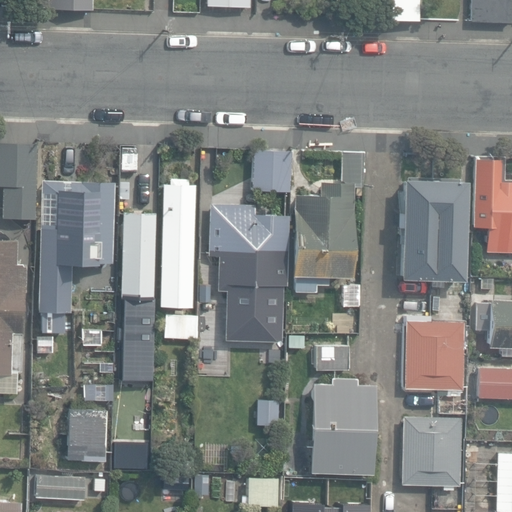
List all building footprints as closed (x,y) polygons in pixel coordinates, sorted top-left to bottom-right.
[(71,0),(71,7),(93,8),(93,0),(71,0)] [(417,19),(417,0),(396,0),(396,18),(417,19)] [(470,0),(470,21),(510,22),(510,0),(470,0)] [(34,218),(35,143),(0,142),(0,185),(1,186),(1,217),(34,218)] [(250,189),(288,190),(289,151),(252,150),(250,189)] [(294,290),(314,291),(315,283),(328,284),(328,275),(349,276),(353,186),(361,187),(363,152),(341,151),(339,181),(321,180),(320,194),(295,193),(294,206),(293,206),(289,274),(295,274),(294,290)] [(484,227),(484,250),(511,251),(511,180),(498,180),(499,157),(471,156),(470,226),(484,227)] [(399,277),(462,279),(465,180),(402,178),(401,210),(395,210),(395,211),(395,226),(400,226),(399,277)] [(40,331),(63,332),(64,311),(68,311),(70,262),(111,263),(114,182),(41,179),(35,310),(41,310),(40,331)] [(159,305),(190,305),(193,184),(162,183),(159,305)] [(243,314),(265,315),(265,305),(280,306),(280,286),(284,286),(286,215),(253,214),(254,204),(209,203),(208,256),(217,257),(216,284),(230,285),(229,304),(243,305),(243,314)] [(149,379),(149,305),(149,299),(151,299),(154,211),(122,210),(120,256),(121,256),(119,298),(118,378),(149,379)] [(0,237),(0,372),(9,373),(10,334),(18,334),(20,291),(25,291),(26,262),(16,262),(17,238),(0,237)] [(209,302),(209,283),(197,283),(197,302),(209,302)] [(487,347),(511,347),(511,300),(488,299),(487,347)] [(160,336),(195,338),(197,315),(162,313),(160,336)] [(403,388),(461,389),(462,321),(404,320),(403,388)] [(81,345),(101,345),(100,328),(80,329),(81,345)] [(50,338),(50,335),(45,335),(45,338),(35,338),(35,350),(52,350),(52,338),(50,338)] [(314,367),(348,367),(348,345),(314,344),(314,367)] [(511,397),(511,367),(477,367),(476,397),(511,397)] [(307,471),(370,473),(374,384),(356,383),(356,376),(329,375),(329,382),(311,381),(307,471)] [(81,400),(111,400),(111,383),(81,384),(81,400)] [(275,400),(255,399),(254,423),(274,424),(275,400)] [(67,407),(65,458),(104,460),(106,408),(67,407)] [(400,483),(458,484),(459,417),(401,415),(400,483)] [(135,445),(113,444),(111,481),(133,483),(135,445)] [(228,448),(211,449),(211,465),(228,465),(228,448)] [(511,451),(495,451),(494,510),(511,510),(511,451)] [(186,490),(229,491),(230,473),(187,472),(186,490)] [(34,496),(82,498),(83,475),(35,473),(34,496)] [(104,475),(94,475),(94,491),(104,491),(104,475)] [(246,475),(245,503),(273,505),(275,477),(246,475)] [(369,511),(373,478),(361,478),(359,490),(365,489),(365,500),(359,500),(349,508),(348,511),(369,511)] [(0,511),(20,511),(21,503),(0,502),(0,511)] [(173,511),(186,511),(186,503),(174,503),(173,511)]
